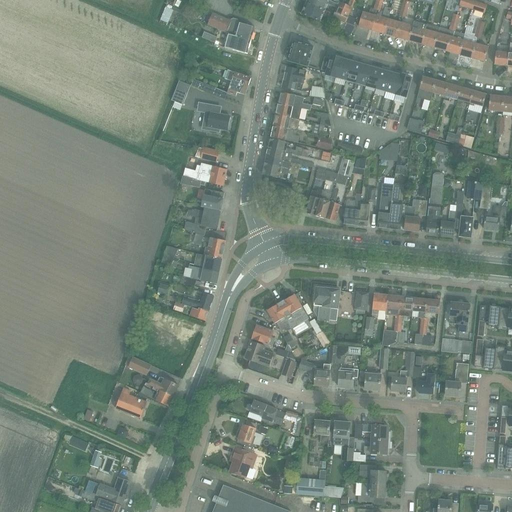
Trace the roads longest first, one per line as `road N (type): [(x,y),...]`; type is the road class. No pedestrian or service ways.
road 1 (secondary): [(146,511),(229,297),(265,250)]
road 2 (tertiary): [(511,261),(310,240),(281,240),(265,250)]
road 3 (tertiary): [(265,250),(511,281)]
road 4 (residential): [(280,26),(511,87)]
road 5 (secondary): [(265,250),(247,174),(280,26)]
road 6 (residential): [(415,408),(290,397),(225,373)]
road 7 (track): [(0,395),(164,466)]
road 8 (residential): [(181,511),(225,373)]
road 9 (residential): [(476,482),(484,379),(511,387)]
